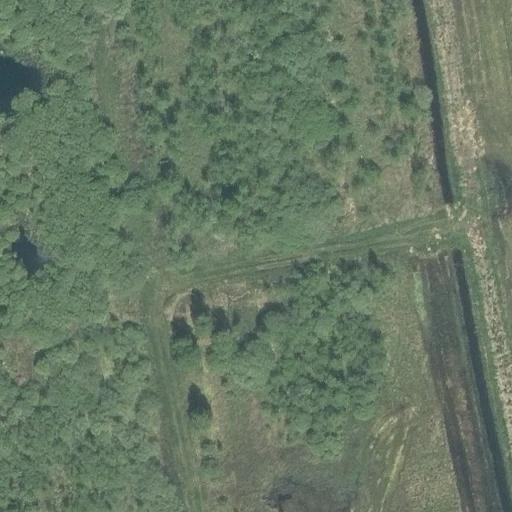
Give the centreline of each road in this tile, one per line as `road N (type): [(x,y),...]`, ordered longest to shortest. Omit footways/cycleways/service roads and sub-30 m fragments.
road 1 (track): [(193,511),(158,312),(162,294),(177,284),(472,227)]
road 2 (track): [(511,434),(437,0)]
